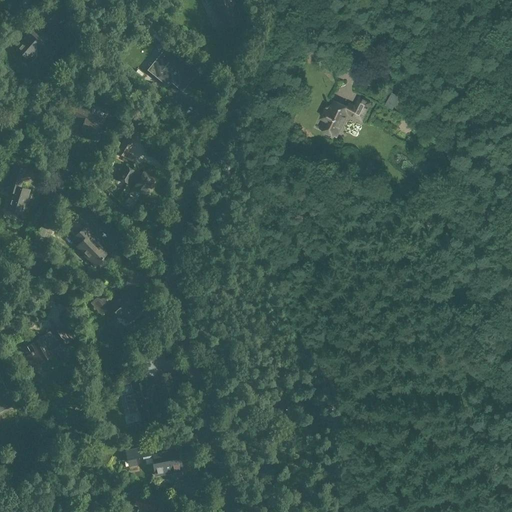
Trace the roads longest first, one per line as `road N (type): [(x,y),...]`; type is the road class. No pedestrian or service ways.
road 1 (unclassified): [(169,257),(184,192),(272,31),(270,0)]
road 2 (unclassified): [(226,511),(189,392),(169,257)]
road 3 (unclassified): [(0,329),(20,299),(62,160)]
road 4 (track): [(511,89),(491,78),(475,44),(396,0)]
road 5 (unclassified): [(169,257),(62,160)]
